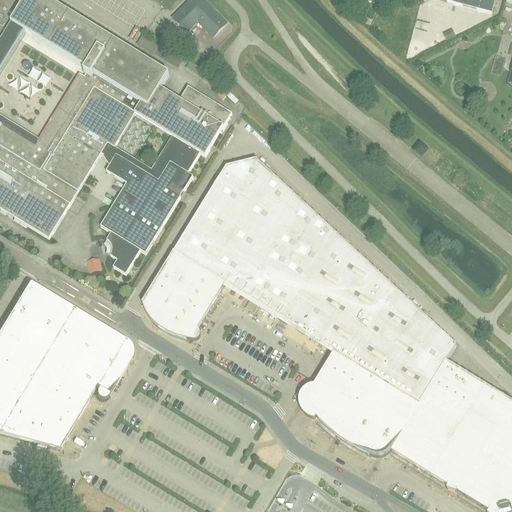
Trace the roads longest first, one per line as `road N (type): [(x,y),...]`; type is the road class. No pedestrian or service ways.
road 1 (track): [(213,0),(309,137),(470,291),(481,317)]
road 2 (track): [(277,85),(354,133),(509,263),(481,317)]
road 3 (unclassified): [(377,492),(296,448),(264,410),(125,323)]
road 4 (track): [(318,109),(342,108),(350,92),(274,0)]
